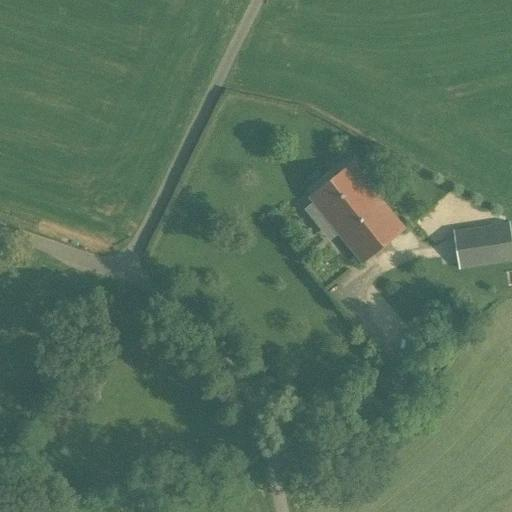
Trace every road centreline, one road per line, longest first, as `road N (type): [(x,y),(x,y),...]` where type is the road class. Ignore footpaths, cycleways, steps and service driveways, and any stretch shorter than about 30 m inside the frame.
road 1 (unclassified): [(281,511),(260,421),(190,317),(121,270),(0,228)]
road 2 (unknown): [(269,447),(351,436),(381,415),(396,391),(391,351),(359,297)]
